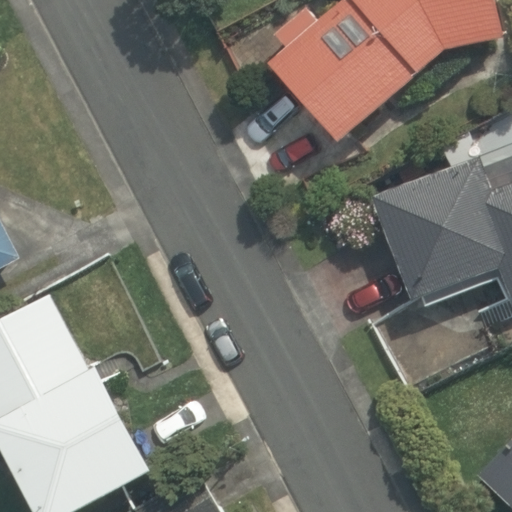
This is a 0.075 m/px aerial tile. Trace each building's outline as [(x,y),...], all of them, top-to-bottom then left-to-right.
[(511,0),(376,0),(302,77),(371,159),(454,75),(511,52),(511,0)] [(0,281),(36,264),(0,193),(0,174),(4,173),(0,164),(0,281)] [(511,202),(508,204),(494,168),(396,206),(439,317),(511,288),(511,202)] [(0,410),(57,511),(136,511),(188,483),(125,372),(109,381),(62,299),(0,334),(0,410)] [(511,511),(511,463),(487,494),(509,511),(511,511)]
